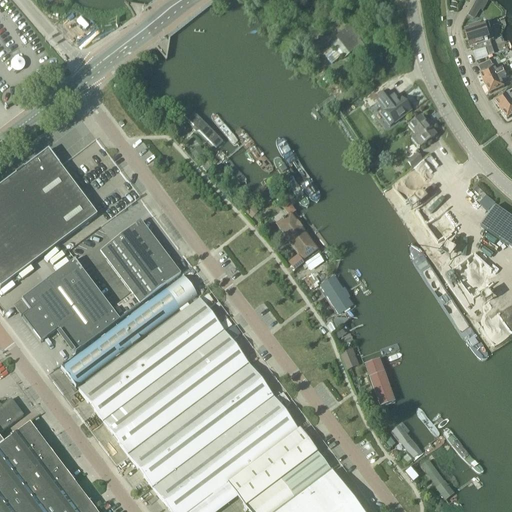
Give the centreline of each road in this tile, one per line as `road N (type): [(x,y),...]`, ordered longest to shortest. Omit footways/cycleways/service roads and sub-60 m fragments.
road 1 (unclassified): [(394,511),(72,86)]
road 2 (unclassified): [(0,335),(133,511)]
road 3 (tertiary): [(511,192),(445,107),(423,58),(412,0)]
road 4 (residential): [(468,0),(457,51),(502,133)]
road 5 (unknown): [(481,160),(464,180),(464,213),(486,247),(511,263)]
road 6 (tertiary): [(88,75),(184,0)]
